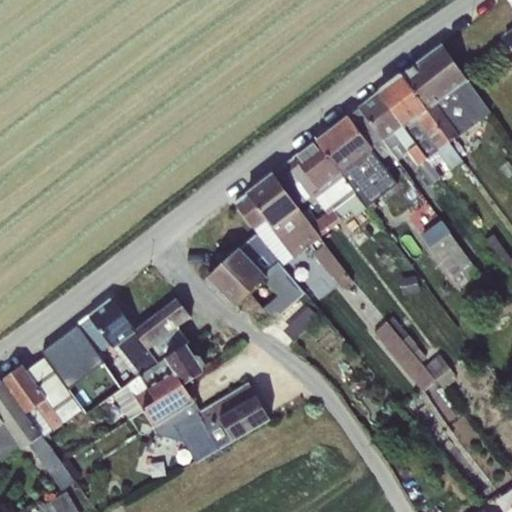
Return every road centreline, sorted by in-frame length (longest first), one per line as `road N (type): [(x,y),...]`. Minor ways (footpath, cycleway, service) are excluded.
road 1 (residential): [(476,0),(150,241)]
road 2 (residential): [(150,241),(223,313),(329,394),(401,511)]
road 3 (residential): [(150,241),(0,357)]
